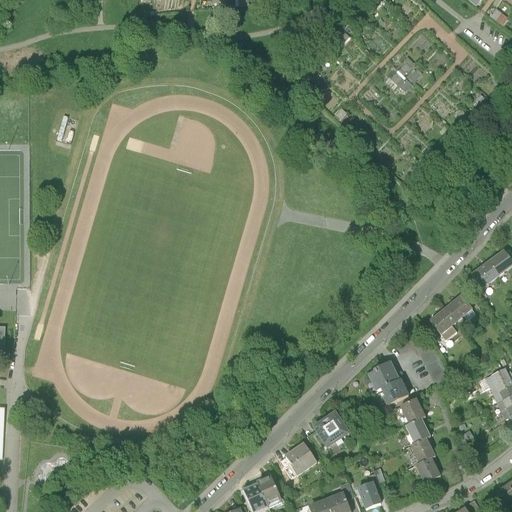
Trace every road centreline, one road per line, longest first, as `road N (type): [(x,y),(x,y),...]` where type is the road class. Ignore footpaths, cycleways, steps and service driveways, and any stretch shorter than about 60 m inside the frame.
road 1 (residential): [(511,198),(197,511)]
road 2 (track): [(467,21),(451,39),(426,19),(354,97),(394,133),(468,55)]
